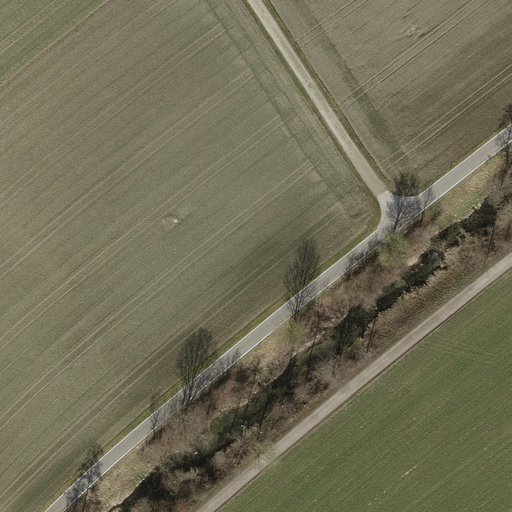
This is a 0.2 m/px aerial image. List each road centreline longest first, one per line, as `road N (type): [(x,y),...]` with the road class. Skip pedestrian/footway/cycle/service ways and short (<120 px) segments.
road 1 (track): [(511,134),(160,415),(53,511)]
road 2 (track): [(206,511),(511,261)]
road 3 (track): [(256,0),(401,219)]
